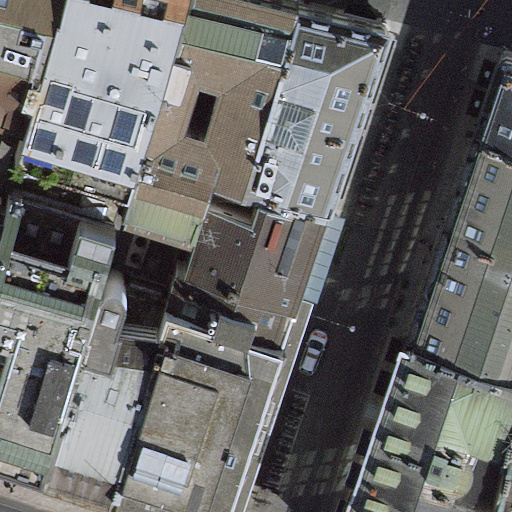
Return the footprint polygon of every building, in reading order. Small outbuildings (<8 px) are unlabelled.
[(0,0),(0,193),(9,196),(25,145),(72,0),(0,0)] [(72,0),(25,145),(132,176),(193,0),(72,0)] [(224,163),(235,166),(251,170),(301,0),(193,0),(132,176),(126,197),(200,224),(215,184),(224,163)] [(271,176),(322,192),(353,101),(381,19),(344,8),(314,0),(301,0),(251,170),(271,176)] [(511,50),(484,44),(471,81),(457,122),(511,143),(511,50)] [(427,217),(395,316),(502,350),(507,326),(511,327),(511,143),(457,122),(427,217)] [(9,196),(0,225),(0,448),(6,450),(40,461),(106,262),(126,197),(132,176),(25,145),(9,196)] [(251,170),(235,166),(228,187),(263,197),(271,176),(251,170)] [(298,263),(322,192),(271,176),(263,197),(228,187),(215,184),(200,224),(190,251),(290,286),(298,263)] [(0,225),(9,196),(0,193),(0,225)] [(190,251),(200,224),(126,197),(106,262),(116,259),(129,261),(135,273),(125,302),(168,316),(190,251)] [(210,511),(212,511),(290,286),(190,251),(168,316),(112,482),(158,496),(210,511)] [(106,262),(40,461),(68,469),(112,482),(168,316),(125,302),(135,273),(129,261),(116,259),(106,262)] [(498,511),(511,464),(511,327),(507,326),(502,350),(395,316),(360,417),(327,511),(498,511)] [(511,511),(511,464),(498,511),(511,511)]
